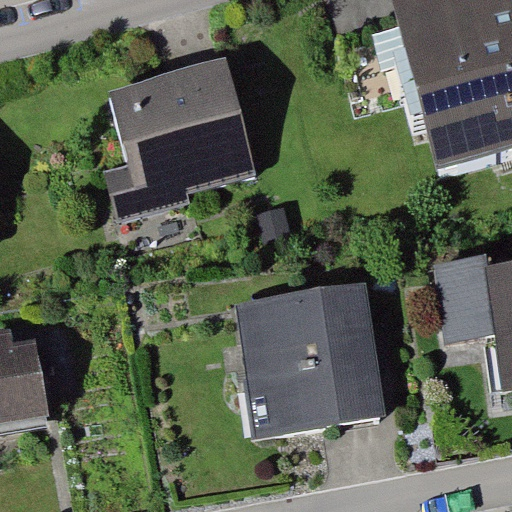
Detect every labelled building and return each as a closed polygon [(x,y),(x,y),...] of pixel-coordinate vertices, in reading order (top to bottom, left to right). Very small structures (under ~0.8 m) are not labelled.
[(511,0),(464,0),(397,19),(443,187),(511,168),(511,0)] [(238,65),(107,98),(127,175),(105,180),(117,229),(270,190),(238,65)] [(511,276),(487,280),(504,411),(511,409),(511,276)] [(369,300),(238,318),(257,454),(388,436),(369,300)] [(31,353),(0,358),(0,444),(46,436),(31,353)]
